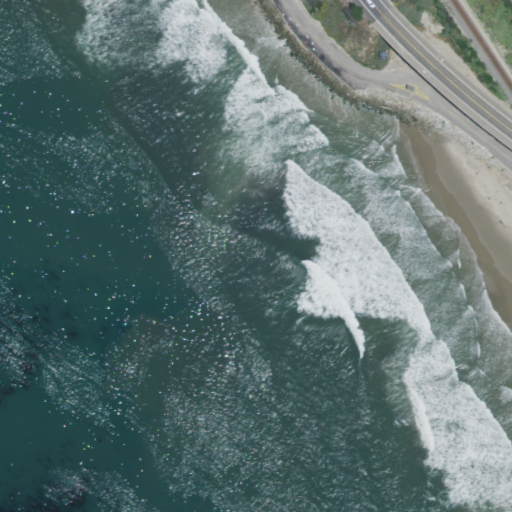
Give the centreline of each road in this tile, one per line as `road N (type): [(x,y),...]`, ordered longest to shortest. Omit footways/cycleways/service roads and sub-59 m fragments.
road 1 (residential): [(287,0),(352,71),(418,96),(511,159)]
road 2 (secondary): [(511,137),(367,0)]
